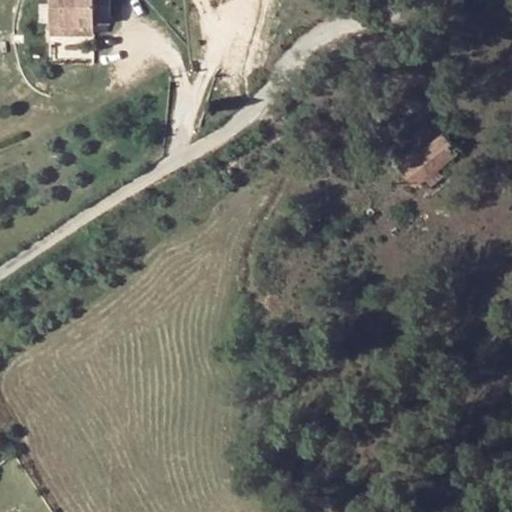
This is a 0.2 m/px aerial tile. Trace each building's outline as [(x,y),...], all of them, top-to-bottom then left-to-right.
[(83,22),(99,24),(102,0),(41,0),(39,23),(82,29),(83,22)] [(99,24),(83,22),(82,29),(98,31),(99,24)] [(82,29),(39,23),(37,38),(80,44),(82,29)] [(411,177),(460,158),(451,134),(401,153),(411,177)] [(498,197),(486,178),(435,213),(449,229),(498,197)]
